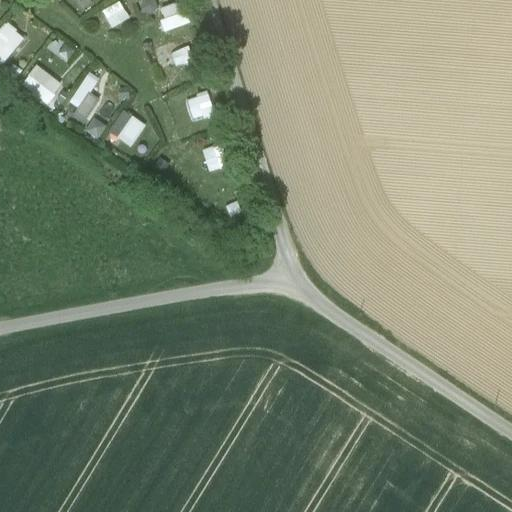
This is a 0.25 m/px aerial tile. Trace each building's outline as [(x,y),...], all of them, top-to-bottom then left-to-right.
[(121,2),(102,12),(111,29),(130,19),(121,2)] [(181,3),(158,11),(166,32),(189,24),(181,3)] [(0,29),(0,65),(24,39),(6,23),(0,29)] [(46,106),(62,86),(37,66),(21,85),(46,106)] [(83,125),(99,100),(90,94),(99,81),(89,74),(70,104),(77,109),(72,118),(83,125)] [(200,117),(218,113),(213,92),(195,97),(200,117)] [(122,111),(108,134),(131,149),(145,126),(122,111)] [(86,133),(100,139),(106,126),(92,120),(86,133)] [(221,148),(204,151),(207,172),(224,169),(221,148)]
